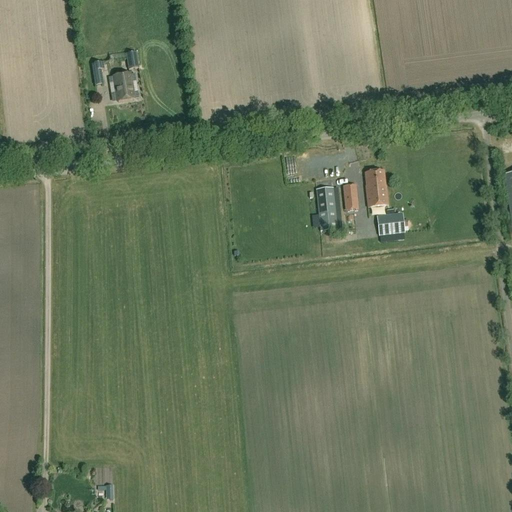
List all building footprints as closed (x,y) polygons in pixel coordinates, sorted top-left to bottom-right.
[(100,56),(109,54),(107,44),(98,46),(100,56)] [(136,54),(126,55),(128,71),(138,69),(136,54)] [(103,64),(92,65),(95,87),(103,85),(101,71),(104,71),(103,64)] [(116,96),(117,96),(118,103),(133,100),(132,94),(133,94),(131,83),(129,75),(114,77),(116,89),(115,89),(116,96)] [(366,188),(368,209),(388,207),(386,188),(384,188),(383,172),(365,174),(367,188),(366,188)] [(345,213),(359,211),(356,186),(342,188),(345,213)] [(320,232),(337,231),(333,190),(316,191),(320,232)] [(377,217),(379,237),(404,234),(402,215),(377,217)]
